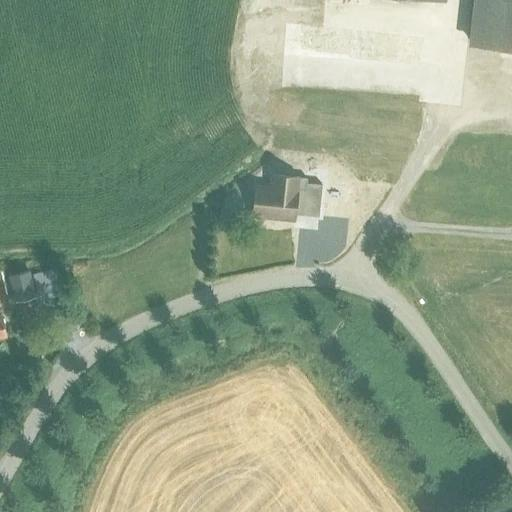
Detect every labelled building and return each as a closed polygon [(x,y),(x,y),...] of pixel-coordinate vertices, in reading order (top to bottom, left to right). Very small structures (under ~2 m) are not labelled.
[(511,0),(472,0),(469,40),(511,44),(511,0)] [(400,38),(399,17),(371,17),(371,14),(347,15),(347,29),(380,28),(380,38),(400,38)] [(380,62),(300,63),(301,88),(381,86),(380,62)] [(425,63),(383,63),(383,89),(425,89),(425,63)] [(511,169),(511,131),(486,129),(485,143),(448,139),(446,163),(511,169)] [(389,177),(391,151),(344,149),(343,174),(389,177)] [(318,216),(322,184),(306,182),(306,177),(271,174),(270,187),(256,185),(253,214),(294,218),(294,213),(318,216)] [(41,272),(49,299),(65,295),(57,268),(41,272)] [(29,270),(9,275),(15,300),(35,295),(29,270)]
